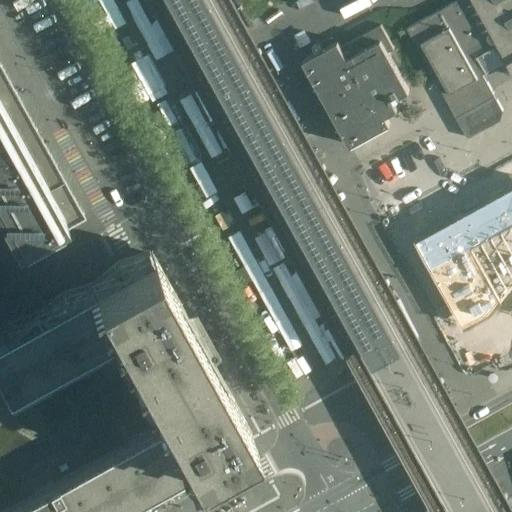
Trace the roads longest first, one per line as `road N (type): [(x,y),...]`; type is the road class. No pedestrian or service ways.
road 1 (residential): [(305,445),(175,210)]
road 2 (residential): [(175,210),(57,0)]
road 3 (tertiary): [(511,399),(336,499)]
road 4 (residential): [(175,210),(0,305)]
road 5 (tertiary): [(385,511),(511,442)]
road 6 (residential): [(185,511),(305,445)]
